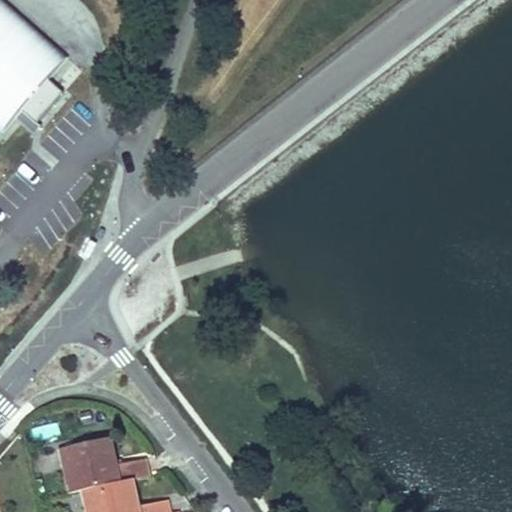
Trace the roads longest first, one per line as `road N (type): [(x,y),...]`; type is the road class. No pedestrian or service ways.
road 1 (unclassified): [(82,303),(180,202),(439,0)]
road 2 (residential): [(82,303),(243,511)]
road 3 (unclassified): [(0,398),(82,303)]
